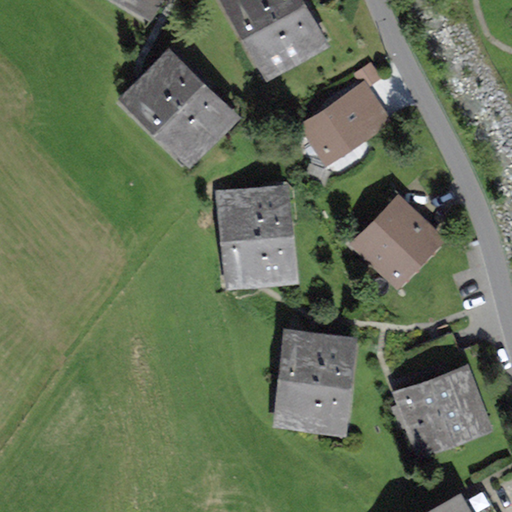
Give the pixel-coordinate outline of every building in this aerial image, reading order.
[(232,0),(270,66),(314,40),(291,0),(232,0)] [(225,116),(168,61),(132,97),(189,153),(225,116)] [(365,128),(347,101),(310,126),(328,153),(365,128)] [(277,193),(226,198),(235,277),(286,271),(277,193)] [(433,238),(399,204),(357,249),(370,262),(376,256),(397,275),(433,238)] [(293,338),(284,416),(335,422),(344,343),(293,338)] [(462,375),(433,385),(451,432),(479,422),(462,375)] [(423,443),(451,432),(433,385),(405,396),(423,443)]
